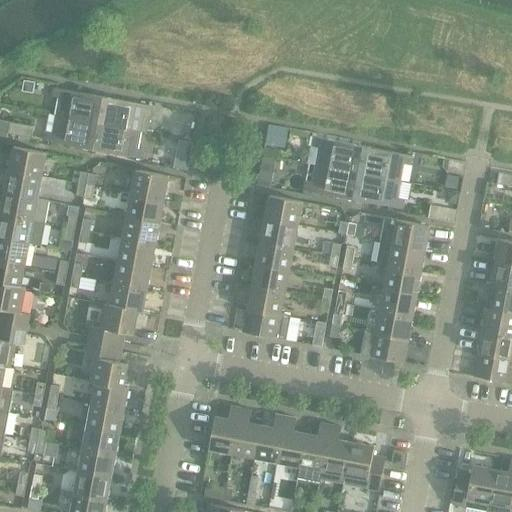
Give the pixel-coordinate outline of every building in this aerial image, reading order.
[(25,81),(23,91),(30,93),(34,89),(35,83),(25,81)] [(60,99),(57,116),(99,124),(104,97),(55,88),(53,98),(60,99)] [(104,97),(99,124),(140,132),(144,115),(151,116),(153,107),(104,97)] [(99,124),(57,116),(54,133),(46,132),(45,141),(94,150),(99,124)] [(10,122),(8,134),(32,139),(34,127),(10,122)] [(99,124),(94,150),(143,160),(144,150),(137,149),(140,132),(99,124)] [(269,125),(266,144),(282,147),(286,128),(269,125)] [(320,148),(316,165),(358,173),(363,147),(314,138),(313,147),(320,148)] [(180,140),(175,168),(188,171),(194,143),(180,140)] [(14,147),(9,171),(42,177),(47,153),(14,147)] [(363,147),(358,173),(400,181),(403,164),(410,166),(412,156),(363,147)] [(358,173),(316,165),(313,183),(306,181),(304,191),(353,200),(358,173)] [(9,171),(5,193),(38,199),(42,177),(9,171)] [(136,171),(132,194),(164,200),(169,177),(136,171)] [(260,171),(257,186),(271,188),(273,173),(260,171)] [(81,172),(79,184),(87,185),(89,174),(81,172)] [(358,173),(353,200),(402,209),(404,200),(397,199),(400,181),(358,173)] [(511,175),(499,173),(497,185),(511,187),(511,175)] [(89,174),(87,185),(95,187),(97,175),(89,174)] [(449,176),(447,188),(457,189),(459,178),(449,176)] [(87,185),(79,184),(77,196),(85,197),(87,185)] [(87,185),(85,197),(93,199),(95,187),(87,185)] [(448,192),(446,202),(456,204),(459,194),(448,192)] [(5,193),(1,215),(45,224),(50,202),(38,199),(5,193)] [(132,194),(128,216),(160,223),(164,200),(132,194)] [(270,196),(266,220),(298,226),(303,202),(270,196)] [(0,220),(0,238),(29,244),(41,246),(45,224),(1,215),(0,220)] [(128,216),(123,239),(156,245),(160,223),(128,216)] [(69,217),(67,228),(76,230),(78,218),(69,217)] [(430,227),(386,218),(381,242),(426,250),(430,227)] [(84,219),(81,231),(90,233),(92,221),(84,219)] [(266,220),(261,242),(294,248),(298,226),(266,220)] [(339,234),(346,235),(349,223),(341,222),(339,234)] [(349,223),(346,235),(355,237),(357,225),(349,223)] [(76,230),(67,228),(65,240),(73,241),(76,230)] [(90,233),(81,231),(79,243),(87,244),(90,233)] [(0,238),(0,261),(25,267),(29,244),(0,238)] [(123,239),(119,261),(152,268),(156,245),(123,239)] [(511,242),(501,240),(496,264),(511,266),(511,242)] [(261,242),(257,264),(290,271),(294,248),(261,242)] [(426,250),(381,242),(377,264),(389,266),(421,272),(426,250)] [(333,244),(331,255),(339,257),(342,245),(333,244)] [(348,246),(345,258),(354,260),(356,248),(348,246)] [(339,257),(331,255),(329,267),(337,268),(339,257)] [(46,258),(44,269),(56,271),(58,260),(46,258)] [(354,260),(345,258),(343,270),(351,271),(354,260)] [(25,267),(0,261),(0,284),(21,289),(21,288),(25,267)] [(61,261),(59,273),(67,275),(69,263),(61,261)] [(119,261),(115,284),(147,290),(152,268),(119,261)] [(75,264),(73,276),(81,277),(83,266),(75,264)] [(257,264),(253,287),(285,293),(290,271),(257,264)] [(511,266),(496,264),(492,286),(511,289),(511,266)] [(389,266),(384,289),(417,295),(421,272),(389,266)] [(67,275),(59,273),(57,285),(65,286),(67,275)] [(81,277),(73,276),(71,287),(79,289),(81,277)] [(41,283),(40,292),(49,294),(51,285),(41,283)] [(0,284),(0,320),(28,326),(30,315),(21,313),(26,289),(21,288),(21,289),(0,284)] [(115,284),(111,305),(111,306),(138,311),(138,313),(143,313),(147,290),(115,284)] [(511,289),(492,286),(488,308),(511,312),(511,289)] [(253,287),(248,309),(281,315),(281,314),(285,293),(253,287)] [(325,288),(323,300),(331,301),(333,290),(325,288)] [(384,289),(380,311),(413,317),(417,295),(384,289)] [(339,291),(337,303),(345,304),(347,293),(339,291)] [(331,301),(323,300),(321,312),(329,313),(331,301)] [(345,304),(337,303),(335,314),(343,316),(345,304)] [(93,327),(91,338),(123,344),(125,333),(134,335),(138,313),(138,311),(111,306),(111,305),(106,304),(101,329),(93,327)] [(511,312),(488,308),(483,331),(511,336),(511,312)] [(281,315),(248,309),(244,333),(287,341),(291,316),(281,314),(281,315)] [(380,311),(376,332),(376,333),(408,340),(413,317),(380,311)] [(327,324),(318,322),(316,334),(324,336),(327,324)] [(333,325),(330,337),(339,338),(341,327),(333,325)] [(0,364),(6,366),(6,367),(11,368),(16,343),(24,345),(26,334),(0,329),(0,364)] [(376,333),(376,332),(366,330),(361,355),(404,363),(408,340),(376,333)] [(511,336),(483,331),(479,353),(511,359),(511,358),(511,336)] [(122,352),(89,346),(87,357),(96,358),(91,383),(96,384),(96,383),(124,388),(124,387),(128,364),(119,363),(122,352)] [(511,359),(479,353),(475,377),(511,384),(511,358),(511,359)] [(38,383),(36,394),(44,396),(46,385),(38,383)] [(96,383),(96,384),(92,405),(124,411),(129,388),(124,387),(124,388),(96,383)] [(52,386),(50,397),(58,399),(60,387),(52,386)] [(0,387),(0,410),(9,413),(14,390),(2,388),(0,387)] [(44,396),(36,394),(33,406),(42,408),(44,396)] [(58,399),(50,397),(47,409),(56,410),(58,399)] [(92,405),(88,428),(120,434),(124,411),(92,405)] [(230,413),(240,415),(242,408),(231,406),(230,413)] [(242,408),(240,415),(251,417),(252,410),(242,408)] [(0,410),(0,434),(5,435),(9,413),(0,410)] [(275,422),(285,424),(287,417),(276,415),(275,422)] [(209,450),(233,454),(239,421),(216,417),(209,450)] [(287,417),(285,424),(296,426),(297,419),(287,417)] [(239,421),(233,454),(255,458),(262,426),(239,421)] [(319,430),(330,432),(331,425),(321,423),(319,430)] [(331,425),(330,432),(341,434),(342,427),(331,425)] [(262,426),(255,458),(278,463),(284,430),(262,426)] [(32,428),(30,440),(38,441),(40,430),(32,428)] [(88,428),(83,450),(116,456),(120,434),(88,428)] [(40,430),(38,441),(46,443),(48,431),(40,430)] [(284,430),(278,463),(300,467),(306,434),(284,430)] [(306,434),(300,467),(298,479),(320,483),(323,471),(329,438),(306,434)] [(329,438),(323,471),(345,475),(351,443),(329,438)] [(38,441),(30,440),(28,451),(36,453),(38,441)] [(38,441),(36,453),(44,454),(46,443),(38,441)] [(351,443),(345,475),(369,480),(367,489),(380,491),(386,458),(373,456),(375,447),(351,443)] [(83,450),(79,472),(111,479),(116,456),(83,450)] [(392,464),(406,466),(408,454),(394,451),(392,464)] [(489,511),(491,503),(497,471),(473,466),(472,475),(459,472),(452,505),(489,511)] [(511,511),(511,473),(497,471),(491,503),(489,511),(511,511)] [(21,472),(18,484),(27,486),(29,474),(21,472)] [(79,472),(75,495),(107,501),(111,479),(79,472)] [(35,475),(32,487),(41,488),(43,477),(35,475)] [(27,486),(18,484),(16,496),(24,497),(27,486)] [(41,488),(32,487),(30,498),(38,500),(41,488)] [(220,487),(218,500),(224,501),(227,488),(220,487)] [(227,488),(224,501),(230,502),(233,489),(227,488)] [(249,492),(247,505),(255,507),(257,494),(256,494),(249,492)] [(105,511),(107,501),(75,495),(71,511),(105,511)]
